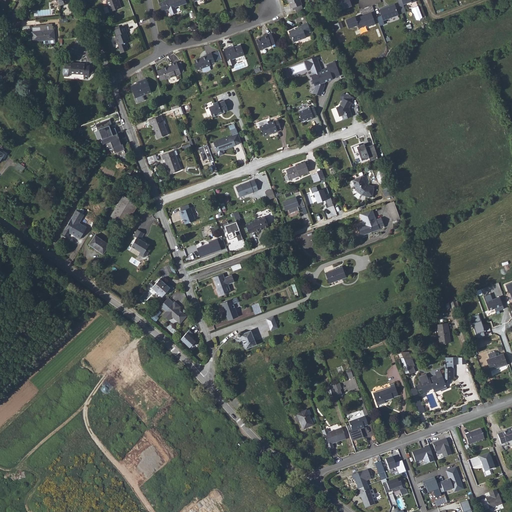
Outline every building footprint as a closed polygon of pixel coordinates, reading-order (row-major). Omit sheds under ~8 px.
[(117,0),(107,0),(110,6),(109,6),(111,13),(123,9),(119,0),(118,0),(117,0)] [(187,3),(185,0),(166,0),(165,1),(159,4),(162,12),(168,9),(168,10),(169,10),(171,15),(177,13),(175,8),(187,3)] [(300,0),(289,0),(292,8),(294,8),(294,10),(297,9),(298,13),(304,10),(300,0)] [(349,0),(342,0),(337,2),(339,6),(340,5),(342,9),(352,6),(349,0)] [(394,4),(379,10),(383,20),(398,15),(394,4)] [(355,17),(346,20),(348,28),(358,25),(359,28),(366,25),(367,27),(375,24),(371,12),(355,18),(355,17)] [(295,29),(289,31),(291,38),(293,38),(295,42),(307,38),(306,34),(312,32),(308,23),(303,25),(303,26),(298,28),(299,29),(295,30),(295,29)] [(114,37),(118,46),(120,54),(127,51),(126,47),(127,46),(126,44),(129,43),(127,37),(126,37),(125,34),(127,33),(125,27),(114,31),(116,37),(114,37)] [(52,46),(51,32),(29,33),(30,43),(40,43),(40,46),(52,46)] [(264,37),(257,40),(261,49),(271,45),(271,44),(276,42),(272,33),(264,36),(264,37)] [(86,39),(75,39),(76,47),(86,47),(86,39)] [(225,50),(229,60),(231,65),(236,63),(234,58),(245,54),(242,45),(230,49),(229,48),(225,50)] [(208,57),(196,61),(199,71),(212,67),(211,66),(217,64),(213,53),(207,55),(208,57)] [(322,70),(317,57),(306,61),(309,70),(311,69),(314,75),(312,75),(316,85),(317,85),(314,92),(322,95),(324,86),(323,82),(333,79),(332,78),(340,75),(335,62),(328,65),(329,67),(322,70)] [(87,80),(87,76),(87,67),(87,66),(82,66),(82,65),(68,63),(68,66),(64,66),(62,68),(61,74),(63,76),(66,77),(69,74),(81,75),(81,79),(87,80)] [(164,70),(158,73),(162,81),(167,79),(167,80),(181,75),(177,63),(173,64),(174,67),(172,67),(171,66),(164,69),(164,70)] [(152,94),(147,80),(139,83),(138,86),(131,88),(136,100),(152,94)] [(343,97),(341,105),(337,107),(339,114),(342,112),(344,118),(353,115),(350,106),(351,99),(343,97)] [(215,104),(210,106),(214,116),(219,114),(219,113),(223,111),(223,113),(230,110),(225,100),(219,102),(218,101),(214,103),(215,104)] [(319,115),(316,106),(312,107),(311,107),(301,111),(302,115),(301,117),(303,121),(308,120),(309,120),(315,118),(316,116),(319,115)] [(163,114),(151,118),(153,124),(154,123),(160,137),(171,133),(163,114)] [(110,119),(94,124),(100,140),(102,139),(113,135),(109,125),(112,124),(110,119)] [(266,125),(261,127),(263,132),(264,133),(265,137),(270,135),(270,133),(275,131),(275,132),(280,130),(279,128),(283,127),(280,119),(273,122),(273,120),(268,122),(266,125)] [(235,134),(217,142),(220,151),(221,151),(222,155),(227,153),(225,149),(239,144),(239,143),(244,141),(239,127),(233,129),(235,134)] [(113,135),(102,139),(104,144),(111,141),(116,152),(125,149),(123,144),(121,144),(117,133),(113,135)] [(362,159),(369,157),(364,144),(359,146),(358,144),(352,147),(355,153),(359,151),(362,159)] [(209,161),(213,160),(208,145),(199,148),(204,160),(207,158),(209,161)] [(167,158),(173,173),(183,169),(176,149),(164,154),(166,159),(167,158)] [(155,154),(147,157),(149,163),(157,160),(155,154)] [(295,166),(287,169),(291,179),(301,175),(301,174),(310,171),(306,161),(297,164),(298,166),(295,167),(295,166)] [(18,163),(15,167),(22,171),(25,167),(18,163)] [(320,172),(314,174),(317,181),(323,179),(320,172)] [(365,182),(363,175),(354,179),(356,185),(358,185),(359,189),(365,192),(370,193),(369,195),(374,196),(376,185),(371,183),(370,185),(365,182)] [(257,179),(238,185),(241,196),(261,189),(257,179)] [(316,186),(309,188),(315,204),(327,199),(324,189),(318,191),(316,186)] [(278,196),(274,188),(268,190),(271,199),(278,196)] [(120,197),(108,217),(121,225),(133,205),(120,197)] [(302,207),(306,206),(303,197),(297,199),(297,197),(284,201),(287,210),(290,209),(291,213),(300,210),(299,205),(301,204),(302,207)] [(392,220),(400,217),(393,199),(385,202),(392,220)] [(192,207),(183,210),(181,211),(183,215),(184,215),(188,223),(198,219),(193,206),(192,207)] [(375,218),(371,207),(360,212),(364,222),(359,224),(362,234),(385,226),(381,216),(375,218)] [(78,223),(83,215),(75,210),(61,236),(65,238),(68,234),(79,240),(86,228),(78,223)] [(253,221),(246,224),(250,233),(256,231),(257,231),(269,226),(268,222),(269,220),(268,217),(266,216),(258,219),(258,218),(253,220),(253,221)] [(236,221),(224,226),(229,240),(237,237),(238,240),(243,238),(236,221)] [(212,224),(205,226),(208,235),(215,232),(212,224)] [(141,233),(135,230),(131,236),(134,238),(129,247),(138,252),(137,255),(141,258),(143,257),(146,252),(144,251),(147,244),(143,241),(143,242),(138,239),(141,233)] [(106,245),(93,236),(87,244),(92,247),(92,248),(100,254),(106,245)] [(221,238),(196,248),(200,258),(225,248),(221,238)] [(167,265),(160,267),(162,276),(170,274),(167,265)] [(332,282),(344,278),(343,276),(348,274),(345,265),(328,271),(332,282)] [(230,283),(238,280),(235,272),(226,275),(225,272),(215,275),(220,286),(218,287),(221,296),(233,291),(230,283)] [(170,286),(159,277),(152,286),(162,295),(170,286)] [(489,310),(494,308),(496,312),(504,308),(499,297),(492,299),(490,294),(483,296),(489,310)] [(166,309),(160,315),(166,321),(169,317),(177,324),(183,318),(183,315),(180,312),(179,313),(177,311),(178,310),(176,309),(177,306),(173,302),(171,303),(166,298),(158,307),(162,310),(163,309),(165,309),(166,309)] [(236,298),(222,303),(228,320),(238,316),(235,308),(239,306),(236,298)] [(259,302),(251,305),(255,314),(262,312),(259,302)] [(156,321),(159,318),(158,316),(161,312),(159,310),(152,317),(156,321)] [(478,339),(486,337),(484,331),(478,314),(473,316),(475,322),(472,323),(478,339)] [(278,327),(273,315),(266,318),(271,330),(278,327)] [(448,343),(446,324),(437,325),(440,344),(448,343)] [(391,336),(388,327),(376,330),(379,340),(391,336)] [(193,333),(189,330),(180,340),(190,349),(197,342),(190,336),(193,333)] [(251,330),(242,333),(241,331),(240,331),(238,332),(238,334),(239,335),(241,335),(246,348),(256,344),(251,330)] [(507,364),(503,354),(497,356),(495,351),(488,354),(490,359),(486,360),(490,370),(507,364)] [(414,366),(411,357),(400,357),(399,357),(405,374),(409,372),(409,374),(415,372),(413,366),(414,366)] [(466,364),(466,357),(445,357),(445,371),(441,373),(440,370),(435,372),(436,375),(429,378),(429,377),(428,377),(426,374),(419,377),(420,380),(419,381),(420,384),(416,385),(418,390),(422,389),(423,393),(424,393),(426,393),(427,391),(431,389),(431,388),(433,387),(433,389),(437,388),(440,390),(447,388),(445,382),(447,381),(447,379),(454,379),(453,364),(466,364)] [(339,383),(332,385),(336,398),(343,396),(340,389),(341,389),(339,383)] [(377,405),(383,403),(382,401),(385,401),(393,398),(393,397),(398,395),(394,383),(389,385),(389,387),(373,393),(377,405)] [(336,398),(332,385),(327,387),(331,400),(336,398)] [(313,424),(306,410),(297,414),(304,428),(313,424)] [(353,420),(353,419),(348,421),(355,440),(364,437),(361,429),(364,428),(364,427),(368,425),(365,416),(353,420)] [(327,429),(322,431),(328,450),(334,448),(332,444),(332,443),(337,441),(337,442),(346,439),(342,428),(328,433),(327,429)] [(511,428),(507,431),(498,434),(501,444),(511,441),(511,428)] [(484,439),(481,429),(465,435),(468,445),(484,439)] [(453,455),(446,438),(433,443),(437,455),(442,453),(444,458),(453,455)] [(434,461),(429,445),(412,452),(415,462),(423,459),(425,464),(434,461)] [(495,468),(489,453),(479,456),(484,472),(495,468)] [(396,467),(399,474),(406,472),(402,461),(395,463),(392,457),(385,459),(389,470),(396,467)] [(381,461),(375,463),(381,480),(387,478),(381,461)] [(463,489),(455,468),(446,471),(449,479),(440,483),(444,492),(453,489),(454,493),(463,489)] [(368,486),(366,481),(371,479),(367,469),(351,475),(353,479),(354,479),(358,489),(368,486)] [(434,477),(423,481),(425,487),(426,487),(428,493),(433,491),(436,498),(441,496),(434,477)] [(399,482),(397,479),(383,484),(386,494),(390,492),(390,491),(392,490),(393,492),(399,490),(402,495),(407,493),(406,489),(403,488),(401,482),(399,482)] [(370,491),(368,486),(358,489),(360,493),(358,493),(360,497),(361,497),(366,508),(375,505),(373,499),(376,498),(373,490),(370,491)] [(484,510),(502,504),(498,494),(496,490),(489,492),(490,497),(481,500),(484,510)] [(471,511),(468,500),(460,503),(463,511),(471,511)]
